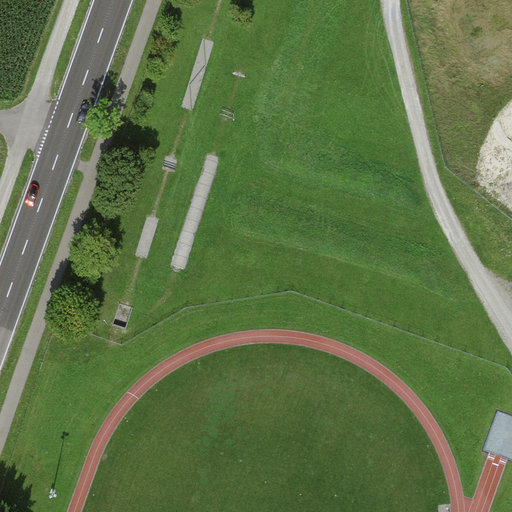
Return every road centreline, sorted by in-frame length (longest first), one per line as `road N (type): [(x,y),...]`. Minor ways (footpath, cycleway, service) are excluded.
road 1 (track): [(72,0),(0,204)]
road 2 (secondary): [(0,322),(68,130)]
road 3 (secondary): [(68,130),(115,0)]
